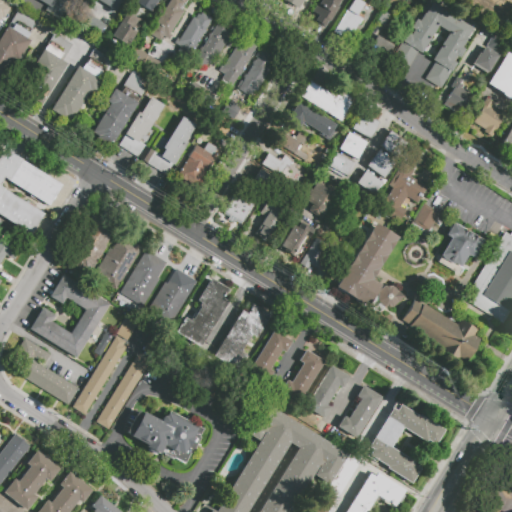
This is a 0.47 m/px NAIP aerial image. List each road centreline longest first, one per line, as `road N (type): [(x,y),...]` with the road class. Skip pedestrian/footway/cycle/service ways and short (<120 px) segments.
road 1 (tertiary): [(0,110),(497,418)]
road 2 (residential): [(511,182),(231,0)]
road 3 (residential): [(306,49),(195,230)]
road 4 (residential): [(166,511),(109,460),(17,404),(0,385)]
road 5 (residential): [(0,334),(100,172)]
